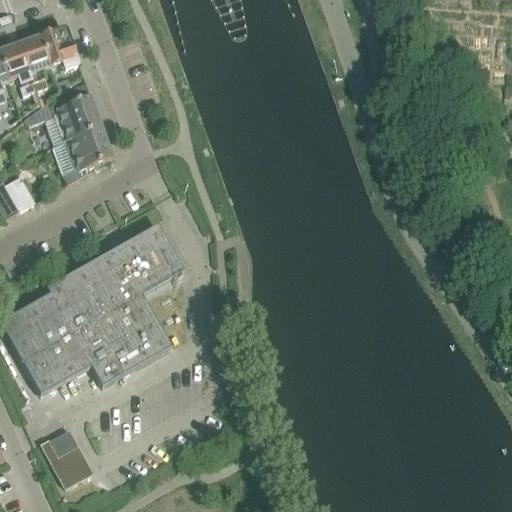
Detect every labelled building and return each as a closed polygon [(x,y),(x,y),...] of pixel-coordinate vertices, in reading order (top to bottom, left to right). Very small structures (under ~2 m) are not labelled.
[(63,33),(51,37),(48,36),(42,38),(41,41),(38,42),(49,72),(57,69),(60,77),(78,70),(68,42),(66,35),(63,33)] [(42,74),(49,72),(38,42),(37,42),(34,41),(29,43),(27,46),(18,49),(28,79),(31,88),(34,96),(48,92),(42,74)] [(0,53),(0,63),(8,87),(16,84),(22,101),(29,98),(34,96),(31,88),(28,79),(18,49),(9,52),(6,51),(0,53)] [(0,107),(6,106),(0,89),(8,87),(0,63),(0,107)] [(65,84),(54,88),(58,99),(72,89),(70,86),(65,84)] [(40,113),(23,125),(28,131),(44,125),(53,151),(63,147),(101,134),(85,88),(75,92),(48,111),(47,108),(45,109),(40,113)] [(34,96),(29,98),(34,112),(39,109),(38,106),(34,96)] [(0,129),(2,134),(10,129),(0,114),(0,129)] [(53,151),(51,151),(61,180),(67,190),(87,178),(86,174),(112,164),(101,134),(63,147),(53,151)] [(19,181),(4,190),(19,217),(34,208),(19,181)] [(0,215),(5,225),(19,217),(2,187),(0,188),(0,215)] [(157,235),(47,297),(46,297),(49,301),(0,328),(0,332),(39,402),(89,373),(101,393),(170,354),(140,300),(181,277),(157,235)] [(68,435),(48,446),(57,462),(77,451),(68,435)]
